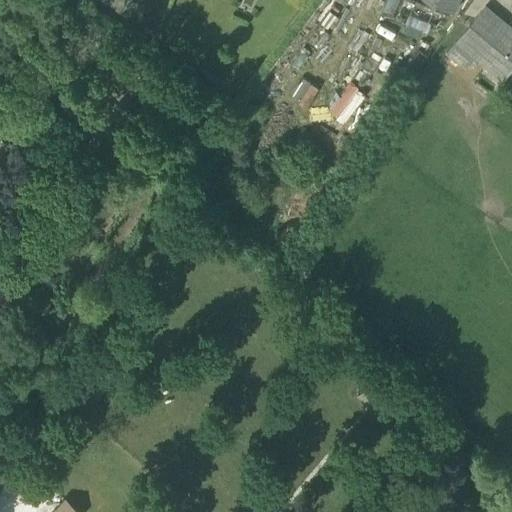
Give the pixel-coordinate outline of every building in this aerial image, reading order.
[(432,0),(435,1),(454,10),(458,0),(432,0)] [(103,28),(81,11),(29,76),(50,93),(103,28)] [(511,25),(508,23),(477,62),(484,67),(485,67),(502,81),(511,69),(511,25)] [(105,34),(93,49),(131,78),(143,63),(105,34)] [(28,374),(47,350),(24,332),(5,356),(28,374)] [(97,399),(116,372),(99,360),(80,387),(97,399)] [(366,403),(380,385),(369,377),(355,395),(366,403)] [(79,511),(63,499),(52,511),(79,511)]
